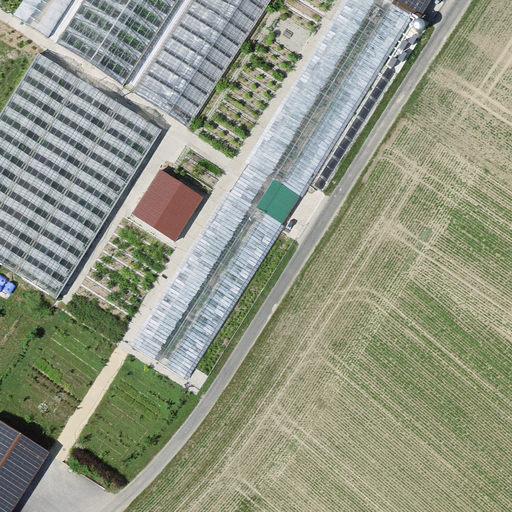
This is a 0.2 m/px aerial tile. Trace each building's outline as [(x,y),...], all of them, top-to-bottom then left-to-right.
[(0,0),(0,4),(192,124),(269,0),(0,0)] [(411,12),(390,0),(338,0),(126,338),(184,374),(411,12)] [(151,116),(36,48),(0,107),(0,252),(51,283),(151,116)] [(199,187),(161,163),(134,205),(171,230),(199,187)] [(0,511),(5,511),(47,443),(0,414),(0,511)]
